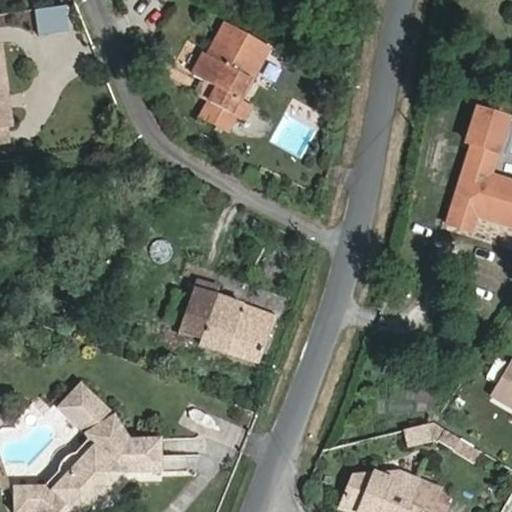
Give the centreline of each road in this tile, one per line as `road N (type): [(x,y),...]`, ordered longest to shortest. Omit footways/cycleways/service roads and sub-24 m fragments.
road 1 (residential): [(96,0),(146,126),(357,249)]
road 2 (tertiary): [(264,511),(357,249)]
road 3 (tertiary): [(357,249),(411,0)]
